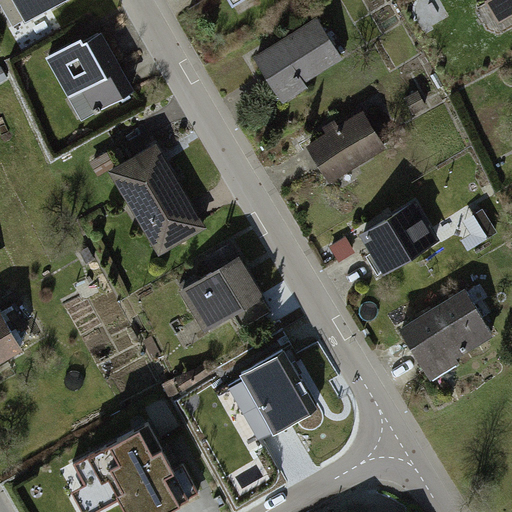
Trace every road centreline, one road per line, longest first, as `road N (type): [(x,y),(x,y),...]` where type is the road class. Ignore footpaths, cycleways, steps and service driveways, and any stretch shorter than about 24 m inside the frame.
road 1 (residential): [(140,0),(402,440)]
road 2 (residential): [(402,440),(277,511)]
